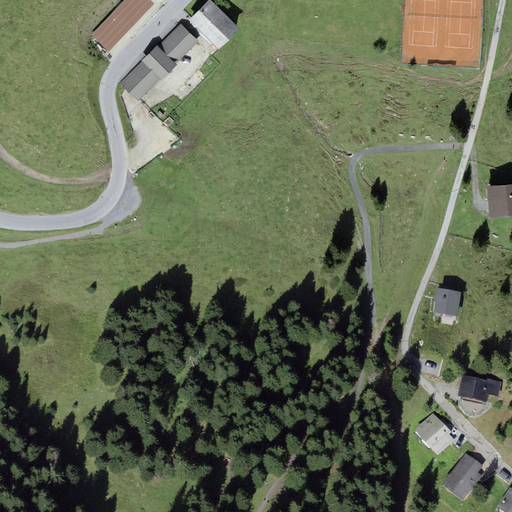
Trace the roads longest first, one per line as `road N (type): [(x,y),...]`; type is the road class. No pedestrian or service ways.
road 1 (track): [(469,143),(355,158),(370,289),(359,385),(328,435),(303,453),(263,450),(234,467),(239,511)]
road 2 (residential): [(184,0),(107,90),(119,176),(99,211),(45,224),(0,219)]
road 3 (track): [(469,143),(405,335),(420,380)]
road 4 (track): [(503,0),(469,143)]
road 5 (residential): [(511,472),(420,380)]
road 6 (track): [(0,156),(45,182),(119,176)]
